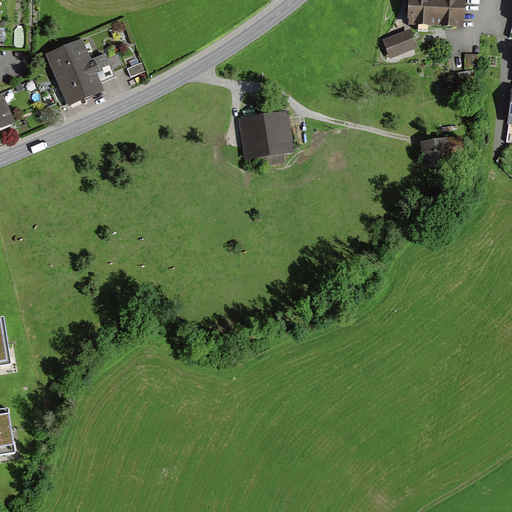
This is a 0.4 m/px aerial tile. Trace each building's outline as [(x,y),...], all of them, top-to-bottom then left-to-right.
[(462,0),(412,0),(413,23),(463,23),(462,0)] [(392,52),(417,41),(412,29),(387,40),(392,52)] [(81,45),(49,58),(70,107),(101,94),(98,85),(113,78),(104,59),(90,65),(81,45)] [(465,69),(474,69),(475,56),(466,55),(465,69)] [(129,71),(133,78),(143,73),(139,65),(129,71)] [(477,89),(476,73),(458,73),(458,90),(477,89)] [(4,100),(0,101),(0,133),(15,127),(4,100)] [(286,117),(242,123),(248,159),(291,153),(286,117)] [(448,142),(421,145),(424,172),(452,168),(448,142)] [(5,316),(0,317),(0,364),(13,362),(5,316)] [(9,408),(0,409),(0,453),(16,451),(9,408)]
